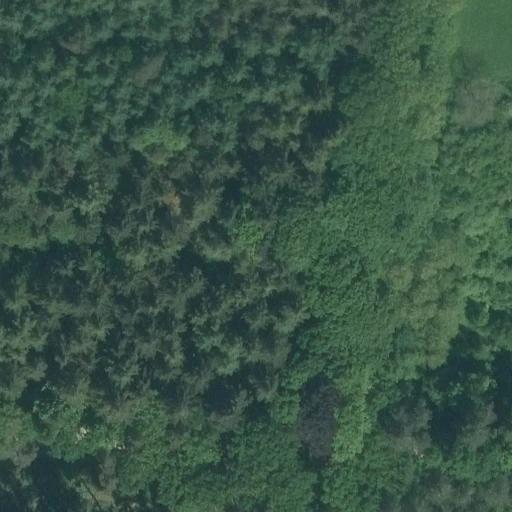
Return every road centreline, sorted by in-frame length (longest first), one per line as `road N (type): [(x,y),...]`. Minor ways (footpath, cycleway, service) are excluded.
road 1 (track): [(416,0),(351,444)]
road 2 (track): [(0,433),(351,444)]
road 3 (track): [(351,444),(511,451)]
